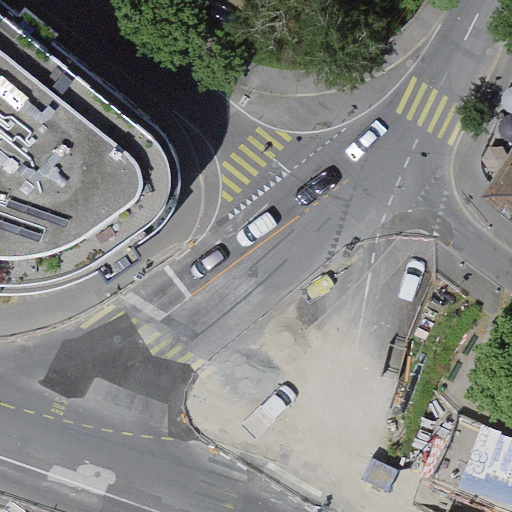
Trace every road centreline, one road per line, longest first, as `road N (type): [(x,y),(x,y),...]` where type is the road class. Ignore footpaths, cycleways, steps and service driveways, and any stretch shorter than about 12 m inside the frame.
road 1 (tertiary): [(355,183),(90,412)]
road 2 (residential): [(355,183),(279,169),(65,0)]
road 3 (tertiary): [(341,511),(90,412)]
road 4 (tertiary): [(495,0),(434,105),(355,183)]
road 5 (residential): [(511,274),(416,200),(355,183)]
